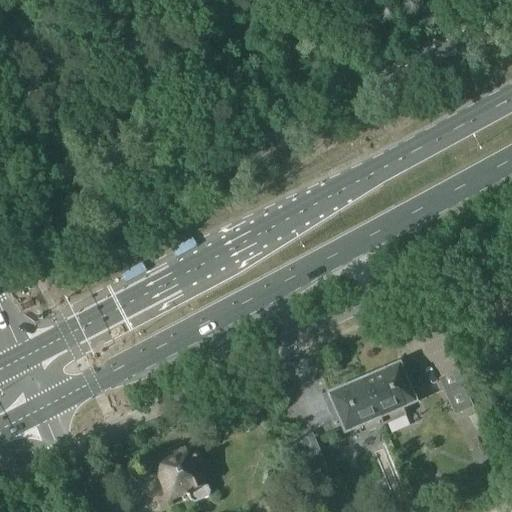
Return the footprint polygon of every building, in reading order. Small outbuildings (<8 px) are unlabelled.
[(362,381),(382,428),(388,425),(406,417),(402,410),(406,408),(415,404),(399,367),(380,376),(379,373),(362,381)] [(457,372),(438,381),(455,418),(473,409),(457,372)] [(379,429),(382,428),(362,381),(347,387),(348,389),(329,398),(345,434),(354,430),(358,429),(361,436),(379,429)] [(497,464),(488,446),(472,452),(480,471),(497,464)] [(199,462),(197,456),(191,455),(189,450),(174,456),(173,453),(159,459),(160,462),(151,465),(168,503),(185,496),(186,499),(187,499),(189,503),(193,505),(207,499),(208,495),(196,466),(199,462)] [(299,458),(307,476),(309,480),(327,472),(318,450),(317,450),(317,452),(301,458),(300,457),(299,458)]
